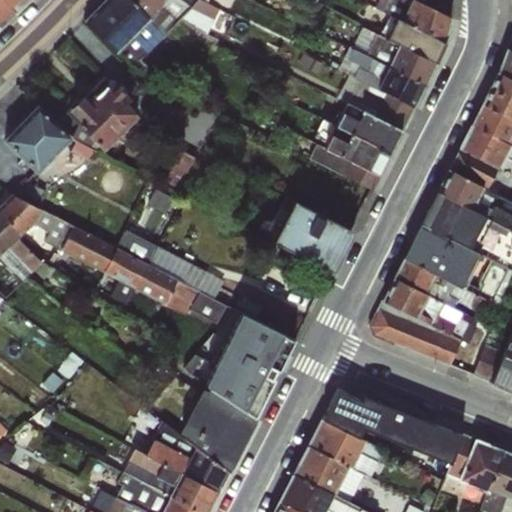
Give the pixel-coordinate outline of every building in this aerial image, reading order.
[(164,35),(128,0),(102,0),(84,19),(130,67),(139,59),(127,44),(146,25),(160,39),(164,35)] [(128,0),(164,35),(180,19),(203,33),(212,19),(183,0),(128,0)] [(183,0),(212,19),(219,8),(203,0),(210,0),(229,9),(234,0),(183,0)] [(388,14),(443,42),(449,18),(414,0),(386,0),(381,10),(388,14)] [(378,34),(434,61),(443,42),(388,14),(378,34)] [(351,48),(426,81),(434,61),(378,34),(362,26),(351,48)] [(388,95),(412,107),(426,81),(351,48),(346,58),(357,65),(352,77),(388,95)] [(511,51),(507,49),(495,73),(511,81),(511,51)] [(480,103),(511,120),(511,81),(495,73),(480,103)] [(110,79),(87,100),(81,94),(64,111),(76,123),(71,136),(103,150),(137,116),(126,103),(130,98),(110,79)] [(377,116),(400,128),(412,107),(388,95),(377,116)] [(71,136),(37,103),(1,140),(36,173),(71,136)] [(334,125),(388,150),(400,128),(377,116),(345,103),(334,125)] [(469,125),(511,144),(511,120),(480,103),(469,125)] [(388,150),(334,125),(324,147),(314,143),(307,159),(368,189),(388,150)] [(459,145),(499,168),(505,158),(511,162),(511,144),(469,125),(459,145)] [(499,168),(459,145),(447,169),(485,190),(499,168)] [(511,201),(485,190),(447,169),(436,191),(511,230),(511,201)] [(511,230),(436,191),(419,223),(511,269),(511,230)] [(0,202),(0,219),(18,237),(33,224),(40,209),(8,194),(0,202)] [(353,231),(293,200),(272,241),(332,272),(353,231)] [(0,253),(18,237),(0,219),(0,253)] [(511,271),(511,269),(419,223),(402,258),(486,302),(498,305),(511,271)] [(486,302),(402,258),(392,277),(453,306),(456,302),(482,314),(486,302)] [(453,306),(392,277),(366,327),(371,336),(448,367),(460,341),(467,341),(476,327),(459,318),(461,312),(453,306)] [(511,386),(511,335),(493,379),(511,386)] [(181,435),(227,470),(255,417),(211,388),(201,388),(178,430),(181,435)] [(317,413),(272,511),(355,511),(358,508),(350,505),(366,470),(374,474),(387,444),(317,413)] [(227,470),(181,435),(162,421),(144,454),(217,490),(227,470)] [(457,480),(484,490),(504,450),(461,434),(445,474),(457,480)] [(205,511),(217,490),(144,454),(133,448),(124,471),(201,511),(205,511)] [(511,453),(504,450),(484,490),(477,509),(483,511),(499,511),(507,498),(511,499),(511,453)] [(115,496),(148,511),(201,511),(124,471),(116,481),(121,485),(115,496)] [(148,511),(115,496),(106,511),(148,511)]
